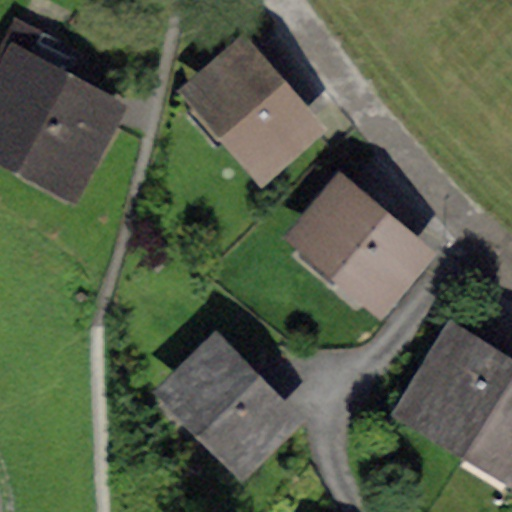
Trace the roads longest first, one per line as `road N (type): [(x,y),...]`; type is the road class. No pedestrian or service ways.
road 1 (residential): [(284,0),(389,147),(511,258)]
road 2 (unknown): [(489,242),(367,365),(335,412),(337,461),(362,511)]
